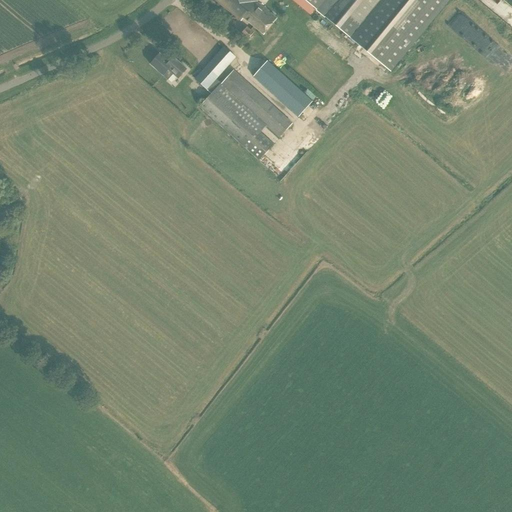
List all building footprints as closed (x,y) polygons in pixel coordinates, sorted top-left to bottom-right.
[(215,0),(242,21),(244,18),(264,35),(277,19),(257,2),(258,0),(215,0)] [(304,0),(326,18),(390,70),(447,0),(304,0)] [(247,29),(242,35),(248,40),(253,34),(247,29)] [(225,47),(195,80),(207,90),(236,57),(225,47)] [(461,49),(451,61),(458,67),(468,55),(461,49)] [(174,57),(169,62),(160,54),(151,65),(169,80),(174,75),(179,80),(188,70),(174,57)] [(267,63),(254,77),(299,117),(312,103),(267,63)] [(438,74),(445,81),(457,70),(449,63),(438,74)] [(234,71),(215,92),(214,91),(200,107),(259,161),(274,145),(261,133),(268,126),(280,138),(293,124),(234,71)]
